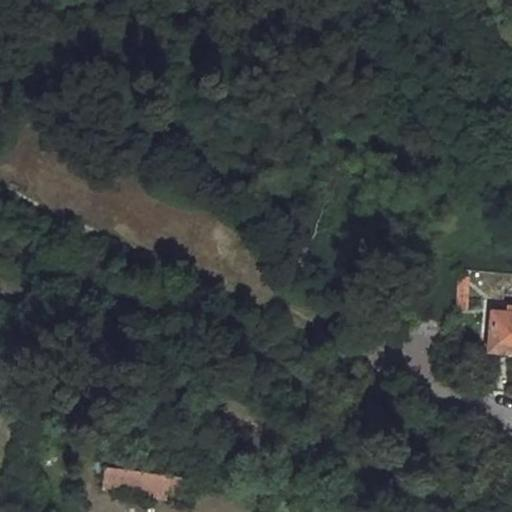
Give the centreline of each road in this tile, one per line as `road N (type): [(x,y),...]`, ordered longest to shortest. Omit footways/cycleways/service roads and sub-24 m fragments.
road 1 (track): [(0,186),(359,356)]
road 2 (unclassified): [(511,426),(359,356)]
